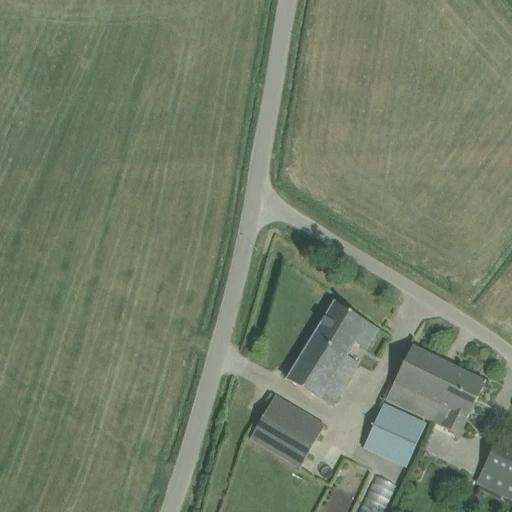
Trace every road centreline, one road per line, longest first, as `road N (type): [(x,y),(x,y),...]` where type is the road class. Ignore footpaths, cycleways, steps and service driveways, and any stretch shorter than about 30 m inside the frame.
road 1 (unclassified): [(183,511),(257,206)]
road 2 (unclassified): [(511,351),(329,233),(257,206)]
road 3 (unclassified): [(257,206),(290,0)]
